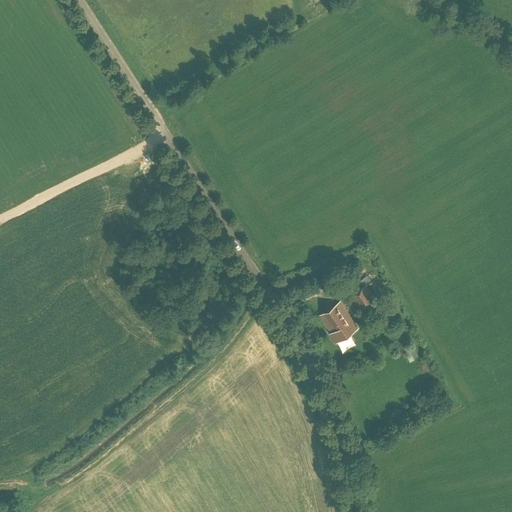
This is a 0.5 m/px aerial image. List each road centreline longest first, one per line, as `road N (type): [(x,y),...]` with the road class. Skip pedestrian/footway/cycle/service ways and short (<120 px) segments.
road 1 (unclassified): [(355,511),(338,431),(317,380),(78,0)]
road 2 (unknown): [(158,124),(117,159),(0,214)]
